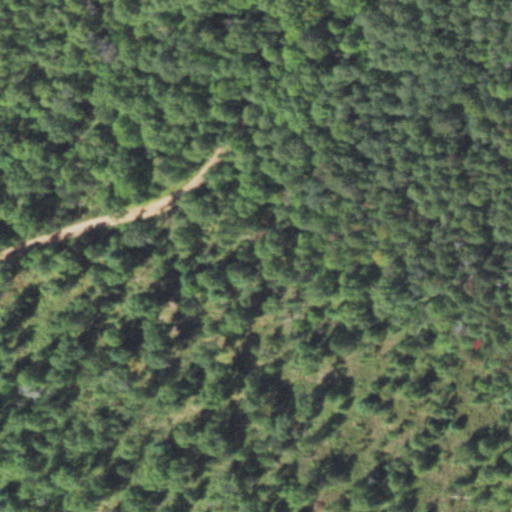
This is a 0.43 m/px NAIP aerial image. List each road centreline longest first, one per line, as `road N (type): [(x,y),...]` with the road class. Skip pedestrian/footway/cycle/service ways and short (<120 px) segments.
road 1 (track): [(182,204),(187,301),(297,504),(312,511)]
road 2 (track): [(205,199),(276,0)]
road 3 (track): [(0,250),(205,199)]
